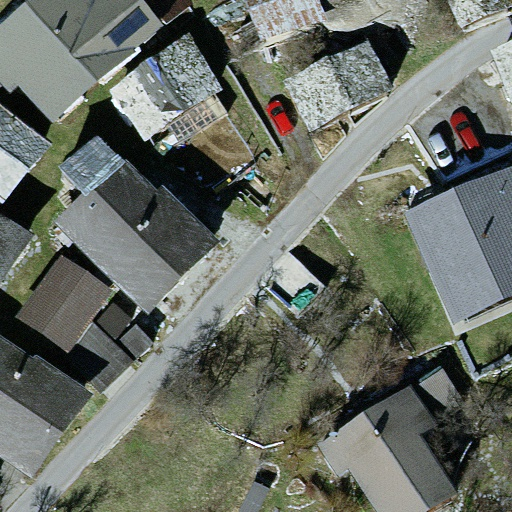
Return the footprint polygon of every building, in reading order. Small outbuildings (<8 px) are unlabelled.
[(69,0),(38,0),(0,32),(0,88),(41,136),(150,44),(112,0),(103,0),(84,17),(69,0)] [(314,0),(239,0),(261,52),(325,25),(314,0)] [(496,0),(427,0),(446,47),(506,23),(496,0)] [(370,44),(281,86),(308,142),(396,101),(370,44)] [(180,48),(100,105),(135,157),(210,108),(180,48)] [(511,59),(494,67),(511,106),(511,59)] [(1,126),(0,126),(0,207),(41,165),(1,126)] [(133,171),(55,225),(145,324),(219,252),(133,171)] [(511,183),(415,226),(461,332),(511,309),(511,183)] [(0,279),(17,255),(0,243),(0,279)] [(63,265),(17,322),(68,362),(102,392),(129,367),(95,329),(114,305),(63,265)] [(0,354),(0,483),(13,494),(76,416),(0,354)] [(399,401),(316,450),(351,511),(436,511),(405,457),(425,446),(399,401)]
